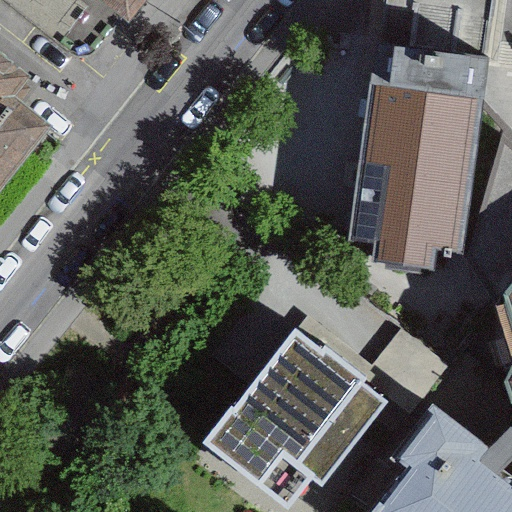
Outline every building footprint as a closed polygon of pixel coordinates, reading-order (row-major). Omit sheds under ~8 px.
[(144,0),(99,0),(128,21),(144,0)] [(391,0),(358,237),(387,241),(384,262),(439,270),(443,242),(482,248),(502,106),(511,40),(501,39),(506,0),(391,0)] [(0,171),(33,130),(0,104),(0,171)] [(511,298),(511,122),(502,106),(482,248),(495,314),(511,298)] [(511,298),(495,314),(487,331),(493,352),(511,393),(511,298)] [(388,401),(295,329),(206,445),(288,507),(312,477),(323,485),(388,401)] [(380,359),(422,394),(446,366),(403,331),(380,359)] [(396,458),(412,468),(381,511),(511,511),(511,484),(477,461),(488,445),(432,406),(396,458)]
